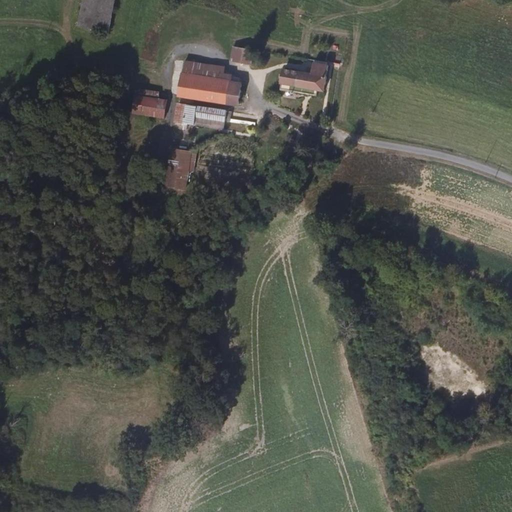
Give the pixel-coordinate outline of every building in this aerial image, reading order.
[(84,0),(79,28),(106,33),(112,0),(84,0)] [(230,61),(254,65),(257,50),(233,46),(230,61)] [(316,88),(326,89),(329,62),(312,60),(310,76),(282,72),(280,91),(314,96),(316,88)] [(182,74),(229,81),(230,75),(224,74),(225,67),(183,61),(182,74)] [(227,105),(238,106),(241,82),(229,81),(182,74),(177,108),(226,114),(227,105)] [(155,120),(164,121),(166,99),(134,95),(133,109),(156,113),(155,120)]
